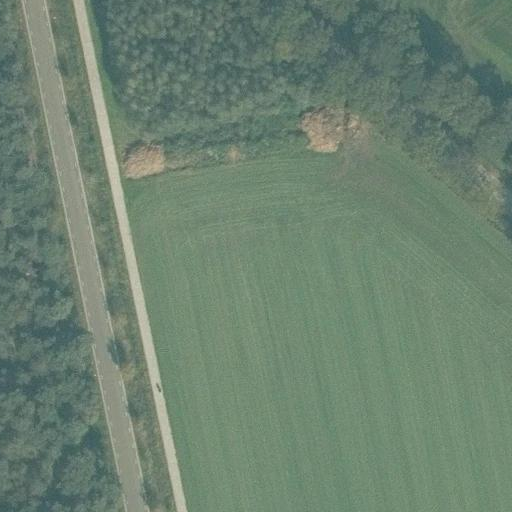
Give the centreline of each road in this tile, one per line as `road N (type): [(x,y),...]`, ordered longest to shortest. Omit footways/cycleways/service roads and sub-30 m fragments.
road 1 (tertiary): [(137,511),(32,0)]
road 2 (unclassified): [(511,221),(262,0)]
